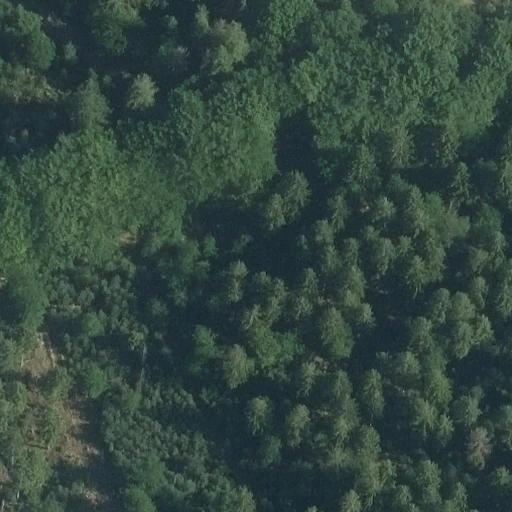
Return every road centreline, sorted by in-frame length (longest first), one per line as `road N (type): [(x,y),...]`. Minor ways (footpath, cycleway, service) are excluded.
road 1 (track): [(221,159),(511,56)]
road 2 (track): [(22,0),(221,159)]
road 3 (track): [(0,237),(221,159)]
